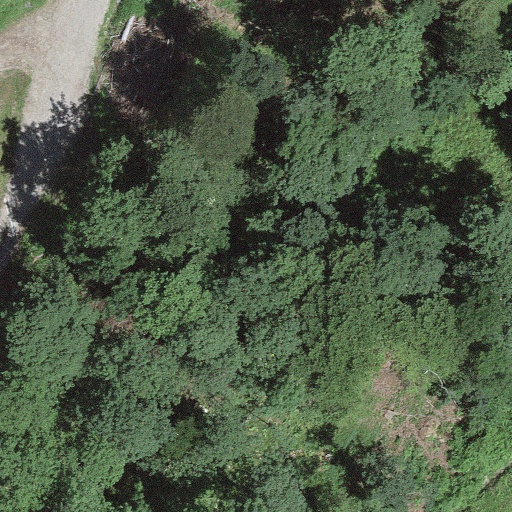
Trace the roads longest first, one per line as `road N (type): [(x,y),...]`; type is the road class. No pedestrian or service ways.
road 1 (track): [(0,396),(106,0)]
road 2 (track): [(0,61),(104,0)]
